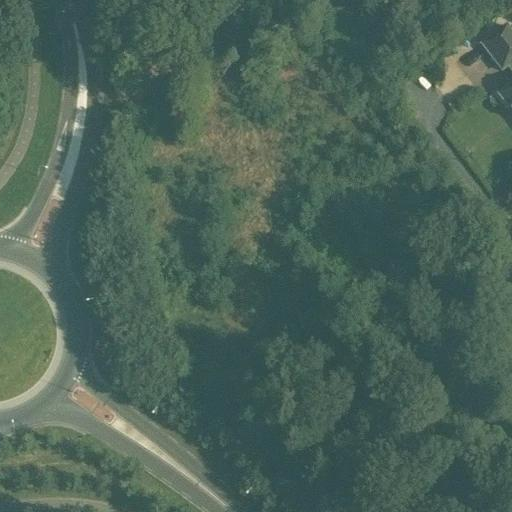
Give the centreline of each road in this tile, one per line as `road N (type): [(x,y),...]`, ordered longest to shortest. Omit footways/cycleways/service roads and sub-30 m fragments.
road 1 (primary): [(31,254),(79,131),(82,76),(65,0)]
road 2 (primary): [(231,511),(64,387)]
road 3 (track): [(246,0),(166,73),(81,103)]
road 4 (primary): [(64,387),(78,357),(79,320),(66,285),(31,254)]
road 5 (unknown): [(511,238),(442,131)]
